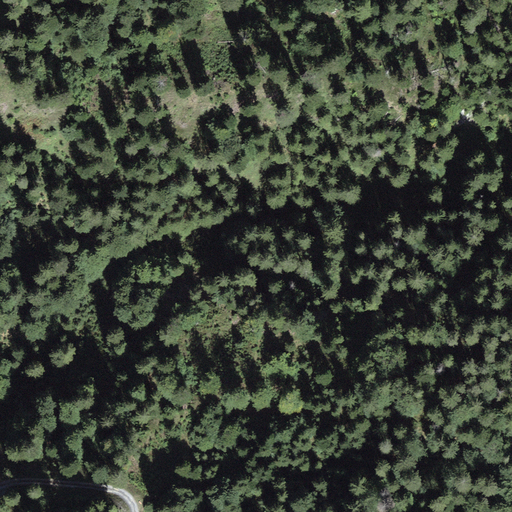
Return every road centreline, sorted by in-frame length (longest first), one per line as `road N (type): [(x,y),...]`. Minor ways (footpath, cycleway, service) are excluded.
road 1 (track): [(511,247),(404,206),(401,173),(505,87),(477,0)]
road 2 (track): [(0,489),(38,481),(134,504),(137,511)]
